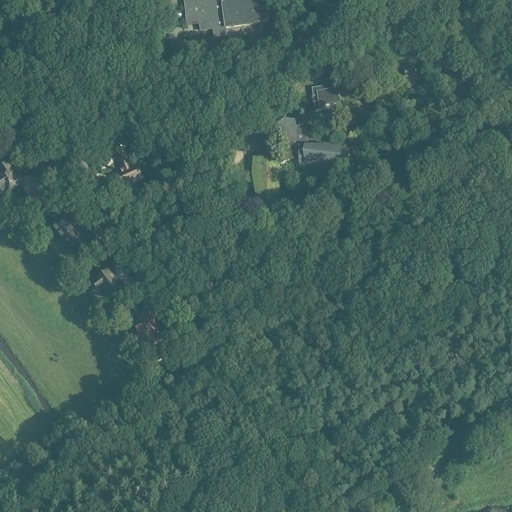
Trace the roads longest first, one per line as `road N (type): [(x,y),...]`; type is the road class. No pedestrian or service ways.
road 1 (unclassified): [(296,511),(230,381),(60,137),(0,10)]
road 2 (track): [(111,108),(191,191),(228,220),(267,235),(299,230),(429,172),(511,158)]
road 3 (track): [(511,232),(446,280),(380,301),(334,302),(301,290),(253,230)]
road 4 (track): [(345,0),(325,47),(238,94),(185,61),(175,31),(157,19),(129,32)]
road 5 (track): [(0,503),(213,358)]
road 6 (track): [(396,511),(511,429)]
